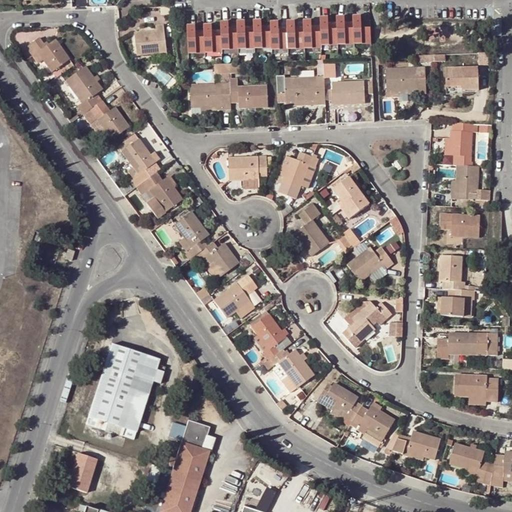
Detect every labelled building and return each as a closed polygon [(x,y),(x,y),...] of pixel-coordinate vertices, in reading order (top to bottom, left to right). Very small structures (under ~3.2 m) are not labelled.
[(187,26),(188,54),(222,53),(222,50),(254,49),(262,48),(262,49),(271,49),(271,50),(279,50),(295,49),(295,50),(304,49),(321,49),(321,46),(337,46),(337,45),(354,45),(354,44),(362,44),(362,45),(371,44),(370,25),(361,25),(361,21),(361,16),(353,17),(353,22),(353,25),(345,26),(345,22),(344,17),(336,17),(336,22),(337,26),(328,26),(328,23),(328,18),(320,18),(320,25),(320,29),(312,29),(312,26),(311,21),(303,21),(303,26),(303,30),(295,30),(295,26),(295,21),(287,22),(287,27),(287,30),(279,31),(279,27),(278,22),(270,22),(270,25),(271,29),(262,29),(262,26),(261,21),(253,21),(253,26),(254,30),(245,30),(245,26),(245,21),(237,22),(237,27),(237,30),(229,31),(229,27),(229,22),(220,22),(221,30),(221,33),(212,34),(212,30),(212,25),(203,25),(204,30),(204,34),(196,34),(195,31),(195,26),(187,26)] [(501,19),(492,19),(492,35),(500,35),(501,19)] [(143,32),(135,33),(137,55),(166,52),(163,25),(156,26),(156,32),(143,33),(143,32)] [(45,47),(43,45),(38,39),(26,47),(37,63),(42,60),(51,72),(68,59),(54,41),(47,45),(45,47)] [(479,66),(488,65),(488,53),(478,53),(479,66)] [(223,110),(231,109),(231,103),(231,97),(230,80),(230,73),(229,64),(214,65),(214,74),(219,74),(220,85),(190,86),(191,115),(201,115),(201,111),(206,111),(206,107),(223,106),(223,110)] [(241,72),(240,64),(229,64),(230,73),(241,72)] [(78,107),(83,114),(89,109),(99,102),(95,95),(101,90),(96,82),(93,78),(84,67),(65,81),(82,104),(78,107)] [(154,75),(168,87),(174,80),(160,67),(154,75)] [(461,87),(461,90),(479,90),(478,68),(445,69),(446,87),(461,87)] [(426,94),(425,69),(386,70),(387,91),(398,91),(418,90),(418,94),(426,94)] [(318,105),(326,105),(324,78),(319,79),(285,80),(285,76),(277,76),(278,101),(286,101),(318,100),(318,105)] [(230,80),(230,84),(231,97),(238,97),(238,103),(239,108),(268,107),(267,86),(238,87),(237,79),(230,80)] [(327,123),(335,123),(334,109),(334,105),(364,104),(364,82),(332,83),(333,105),(326,105),(327,123)] [(162,106),(169,115),(173,105),(170,101),(169,100),(162,106)] [(105,106),(101,101),(99,102),(89,109),(111,139),(128,127),(114,108),(111,109),(109,111),(105,106)] [(457,159),(457,165),(470,166),(471,132),(477,132),(477,124),(453,123),(453,131),(451,131),(450,138),(450,155),(455,155),(455,159),(457,159)] [(492,125),(480,125),(480,132),(492,133),(492,125)] [(131,180),(136,187),(149,177),(144,171),(150,167),(155,163),(138,140),(121,152),(132,168),(138,175),(133,179),(131,180)] [(306,166),(314,169),(318,159),(315,158),(316,155),(312,154),(311,156),(306,154),(303,162),(293,158),(283,184),(279,193),(294,199),(299,186),(306,166)] [(293,158),(288,156),(282,172),(283,173),(279,183),(283,184),(293,158)] [(230,180),(244,180),(258,179),(258,172),(267,172),(267,166),(271,166),(271,158),(266,158),(266,157),(258,157),(258,158),(245,159),(244,158),(229,158),(230,180)] [(356,163),(349,168),(350,170),(352,173),(360,167),(356,163)] [(456,181),(455,199),(489,201),(489,191),(477,191),(478,166),(470,166),(457,165),(456,181)] [(314,169),(306,166),(299,186),(306,188),(314,169)] [(149,177),(155,173),(150,167),(144,171),(149,177)] [(128,171),(133,179),(138,175),(132,168),(128,171)] [(161,181),(155,173),(149,177),(156,185),(161,181)] [(349,178),(347,176),(331,187),(333,189),(349,178)] [(149,177),(136,187),(142,195),(146,192),(148,191),(153,198),(151,200),(146,204),(157,218),(181,200),(166,179),(161,181),(156,185),(149,177)] [(368,205),(349,178),(333,189),(344,205),(341,207),(349,219),(368,205)] [(258,179),(244,180),(244,188),(259,187),(258,179)] [(281,212),(283,218),(293,211),(287,203),(279,209),(281,212)] [(294,234),(302,243),(306,249),(311,256),(328,244),(312,221),(320,215),(312,205),(299,215),(306,225),(294,234)] [(184,252),(189,260),(196,255),(203,250),(198,243),(202,240),(207,236),(190,213),(174,225),(183,238),(191,248),(187,251),(184,252)] [(335,215),(332,218),(338,226),(342,224),(335,215)] [(452,222),(452,230),(451,236),(479,237),(480,217),(441,215),(440,229),(448,229),(449,222),(452,222)] [(398,220),(396,216),(389,221),(394,228),(400,224),(398,220)] [(159,222),(149,230),(150,232),(153,230),(161,225),(159,222)] [(349,229),(343,234),(345,235),(348,240),(351,237),(349,234),(352,233),(349,229)] [(351,243),(356,239),(352,233),(349,234),(351,237),(348,240),(351,243)] [(299,245),(302,243),(294,234),(292,236),(299,245)] [(337,241),(346,253),(354,247),(351,243),(348,240),(345,235),(337,241)] [(179,241),(187,251),(191,248),(183,238),(179,241)] [(359,243),(360,243),(357,239),(356,239),(351,243),(354,247),(359,243)] [(198,243),(203,250),(208,246),(202,240),(198,243)] [(215,270),(220,277),(238,264),(223,244),(217,249),(212,243),(208,246),(203,250),(196,255),(198,257),(201,261),(205,257),(215,270)] [(393,263),(381,248),(374,252),(371,248),(347,265),(360,282),(383,265),(386,268),(393,263)] [(311,256),(306,249),(301,253),(306,260),(311,256)] [(70,261),(73,252),(68,250),(65,259),(70,261)] [(171,255),(168,257),(175,266),(177,264),(171,255)] [(443,282),(443,289),(449,290),(464,290),(464,286),(464,282),(461,282),(462,257),(441,256),(440,281),(443,282)] [(210,273),(215,270),(205,257),(201,261),(210,273)] [(246,287),(249,293),(256,288),(247,276),(213,301),(226,318),(235,312),(249,301),(245,296),(242,291),(246,287)] [(204,288),(196,294),(200,301),(209,294),(204,288)] [(464,290),(449,290),(449,298),(442,298),(441,316),(463,317),(463,310),(471,311),(472,312),(473,312),(474,312),(475,311),(475,310),(474,309),(473,309),(474,291),(464,290)] [(249,301),(235,312),(240,318),(254,308),(249,301)] [(381,303),(371,302),(366,307),(355,317),(357,320),(350,328),(342,335),(358,352),(364,346),(361,343),(375,329),(372,326),(383,316),(386,319),(391,314),(381,303)] [(355,317),(366,307),(362,303),(348,316),(351,320),(347,325),(350,328),(357,320),(355,317)] [(268,359),(279,351),(276,346),(286,338),(285,336),(281,331),(268,314),(251,327),(257,335),(268,351),(265,353),(264,354),(266,357),(268,359)] [(448,334),(448,340),(448,346),(437,346),(437,358),(447,358),(448,354),(497,355),(498,335),(448,334)] [(253,338),(265,353),(268,351),(257,335),(253,338)] [(135,433),(158,360),(111,345),(86,424),(121,436),(123,429),(135,433)] [(286,356),(281,349),(279,351),(268,359),(262,364),(261,364),(266,371),(274,365),(277,363),(288,376),(297,389),(314,376),(303,361),(300,357),(295,350),(286,356)] [(277,363),(274,365),(284,379),(288,376),(277,363)] [(454,396),(469,397),(485,398),(486,401),(497,402),(498,380),(487,379),(487,377),(455,376),(454,396)] [(361,407),(362,406),(356,402),(358,398),(334,384),(332,387),(327,384),(317,402),(322,404),(325,400),(335,406),(343,411),(349,414),(346,419),(352,422),(358,413),(361,407)] [(485,398),(469,397),(468,404),(485,405),(486,401),(485,398)] [(325,400),(322,404),(332,410),(335,406),(325,400)] [(365,417),(358,413),(352,422),(350,425),(357,429),(359,426),(367,430),(364,435),(362,438),(379,447),(395,420),(379,411),(381,408),(373,403),(368,411),(365,417)] [(368,411),(361,407),(358,413),(365,417),(368,411)] [(189,511),(209,451),(202,449),(209,427),(187,421),(158,511),(189,511)] [(359,426),(357,429),(357,430),(364,435),(367,430),(359,426)] [(411,438),(400,435),(392,452),(396,452),(407,456),(408,452),(424,457),(435,460),(441,440),(413,432),(411,438)] [(488,485),(490,486),(493,465),(488,464),(482,462),(484,452),(475,450),(470,448),(455,444),(450,464),(467,469),(479,473),(477,477),(476,482),(488,485)] [(423,460),(424,457),(408,452),(407,456),(423,460)] [(493,465),(490,486),(503,488),(503,481),(504,474),(511,473),(511,452),(505,452),(504,456),(504,465),(493,464),(493,465)] [(89,494),(99,459),(79,453),(68,488),(89,494)] [(504,456),(495,456),(494,462),(493,464),(504,465),(504,456)] [(511,473),(504,474),(503,481),(511,481),(511,473)] [(265,511),(268,511),(279,490),(269,486),(258,508),(265,511)]
